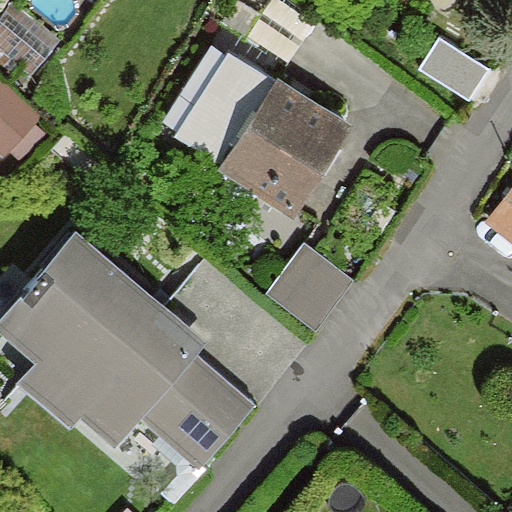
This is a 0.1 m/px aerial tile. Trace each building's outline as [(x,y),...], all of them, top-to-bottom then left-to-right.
[(490,70),(441,39),(421,70),(470,101),(490,70)] [(352,126),(237,52),(184,133),(299,207),(352,126)] [(24,128),(0,109),(0,148),(5,153),(24,128)] [(511,187),(489,217),(511,234),(511,187)] [(165,305),(66,222),(0,300),(0,327),(34,357),(20,374),(111,451),(141,415),(199,464),(254,400),(155,317),(165,305)] [(310,243),(271,294),(319,331),(359,281),(310,243)]
